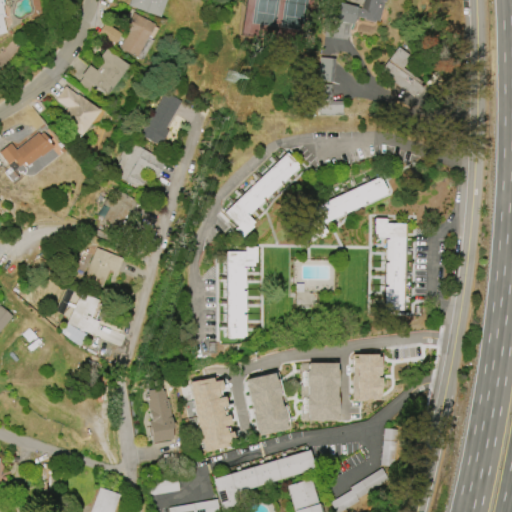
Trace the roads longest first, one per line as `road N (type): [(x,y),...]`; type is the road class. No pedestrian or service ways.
road 1 (residential): [(474,0),(468,247),(415,511)]
road 2 (residential): [(136,511),(123,411),(154,272),(124,241),(71,229),(39,236),(5,259)]
road 3 (motorway): [(511,247),(471,511)]
road 4 (residential): [(88,0),(69,44),(30,88),(0,105)]
road 5 (residential): [(130,481),(0,436)]
